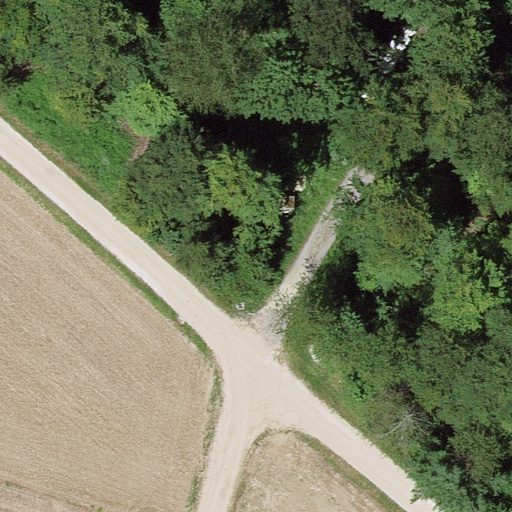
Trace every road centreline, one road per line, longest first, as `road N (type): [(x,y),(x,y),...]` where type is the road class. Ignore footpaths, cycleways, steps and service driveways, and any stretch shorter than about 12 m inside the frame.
road 1 (track): [(465,0),(308,235),(250,358),(208,511)]
road 2 (track): [(0,142),(427,511)]
